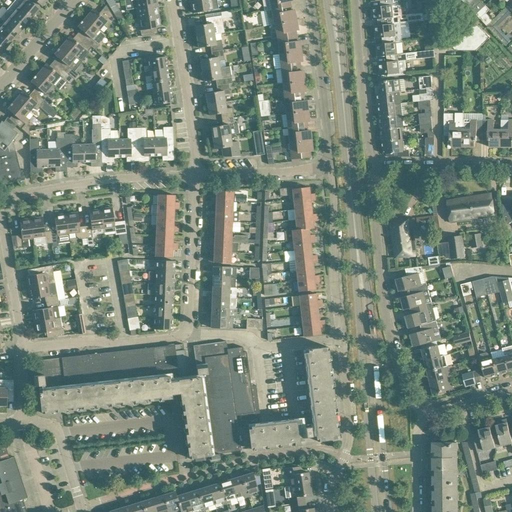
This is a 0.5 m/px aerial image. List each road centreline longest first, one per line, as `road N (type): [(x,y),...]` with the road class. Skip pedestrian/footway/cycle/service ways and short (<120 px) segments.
road 1 (secondary): [(389,511),(354,228)]
road 2 (secondary): [(354,228),(373,511)]
road 3 (residential): [(425,418),(391,337),(372,162)]
road 4 (residential): [(0,197),(195,174)]
road 5 (residential): [(341,334),(348,428),(333,511)]
road 6 (residential): [(195,174),(172,0)]
road 7 (residential): [(311,0),(331,170)]
road 8 (residential): [(331,170),(341,334)]
road 9 (residential): [(22,351),(184,330)]
road 10 (residential): [(372,162),(355,0)]
road 11 (residential): [(184,330),(247,336),(265,348),(341,334)]
road 12 (residential): [(184,330),(195,174)]
road 13 (secondary): [(354,228),(340,76)]
road 14 (unclassified): [(511,165),(372,162)]
road 15 (residential): [(195,174),(331,170)]
road 16 (residential): [(22,351),(0,220)]
road 17 (residential): [(83,511),(54,427),(23,424)]
